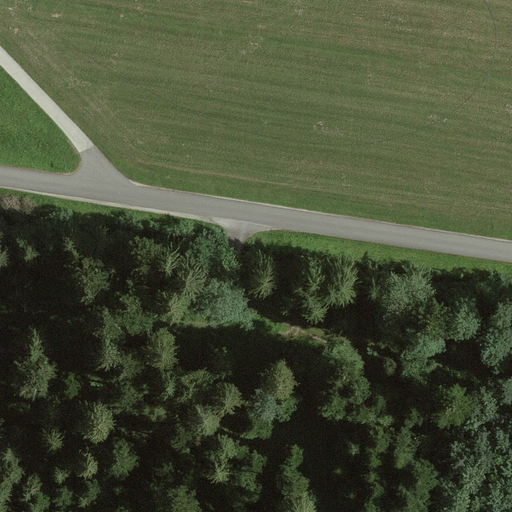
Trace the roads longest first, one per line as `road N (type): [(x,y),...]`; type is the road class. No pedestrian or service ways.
road 1 (unclassified): [(511,252),(0,175)]
road 2 (track): [(0,314),(317,337),(511,379)]
road 3 (track): [(0,54),(69,127),(113,192)]
road 4 (track): [(238,211),(239,282),(268,311),(317,337)]
